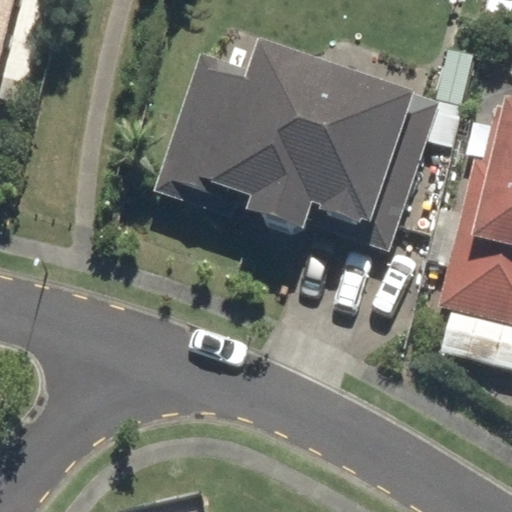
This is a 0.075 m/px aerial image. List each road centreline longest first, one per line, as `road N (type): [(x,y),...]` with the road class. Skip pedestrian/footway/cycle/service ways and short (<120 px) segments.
road 1 (residential): [(494,511),(316,406),(243,382),(182,375)]
road 2 (residential): [(182,375),(79,422),(0,509)]
road 3 (residential): [(66,327),(182,375)]
